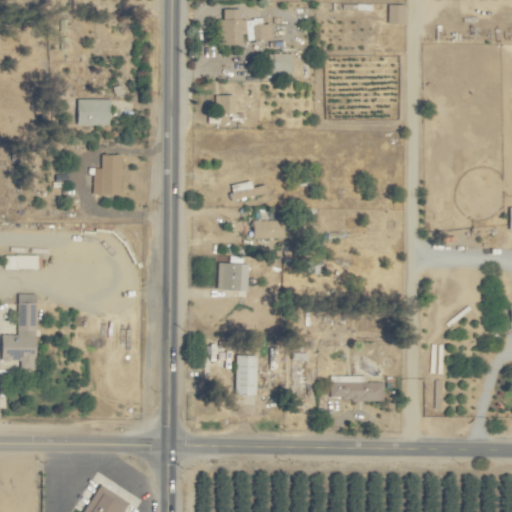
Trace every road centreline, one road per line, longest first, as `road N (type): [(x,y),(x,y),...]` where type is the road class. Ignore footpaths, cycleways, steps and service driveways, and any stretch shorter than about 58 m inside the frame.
road 1 (tertiary): [(0,446),(511,451)]
road 2 (secondary): [(172,511),(176,0)]
